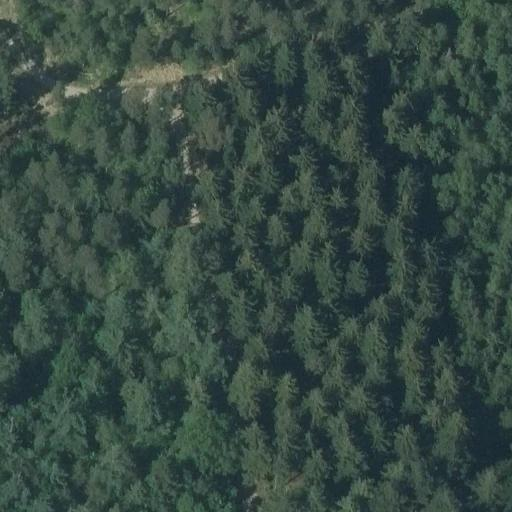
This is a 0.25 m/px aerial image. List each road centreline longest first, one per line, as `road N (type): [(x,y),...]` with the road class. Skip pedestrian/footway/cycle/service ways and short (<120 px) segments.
road 1 (track): [(244,511),(167,96)]
road 2 (track): [(167,96),(55,94),(0,41)]
